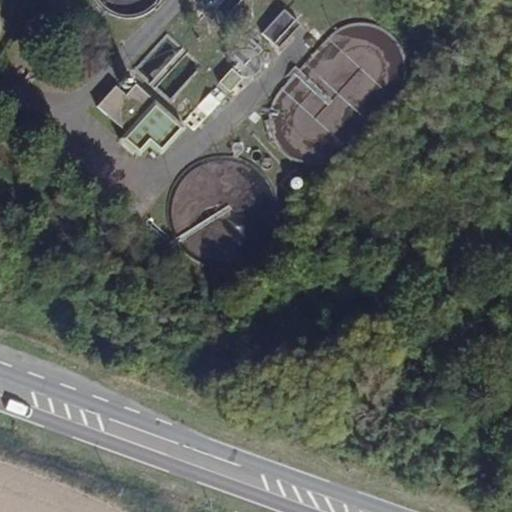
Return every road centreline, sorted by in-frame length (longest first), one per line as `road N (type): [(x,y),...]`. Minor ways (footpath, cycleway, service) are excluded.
road 1 (primary): [(398,511),(0,369)]
road 2 (primary): [(0,402),(302,511)]
